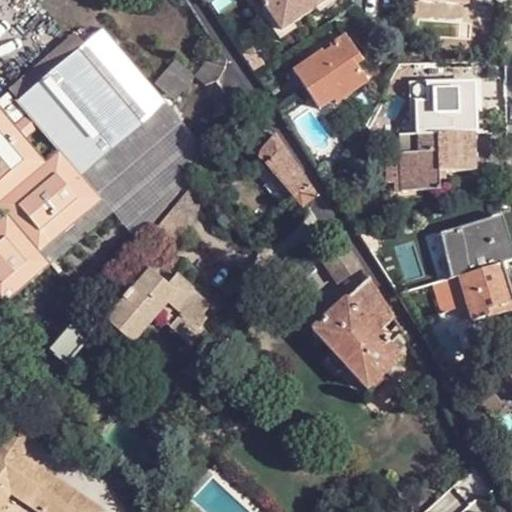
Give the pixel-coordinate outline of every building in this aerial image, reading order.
[(261,0),(281,27),(319,2),(321,0),(261,0)] [(467,1),(456,0),(454,0),(455,32),(475,32),(475,1),(467,1)] [(348,53),(354,48),(345,33),(329,43),(331,45),(323,50),(322,49),(293,69),(320,106),(334,96),(336,101),(368,79),(358,65),(348,53)] [(75,48),(14,102),(23,113),(35,127),(55,149),(78,175),(140,121),(75,48)] [(363,61),(354,48),(348,53),(358,65),(363,61)] [(226,61),(218,49),(194,76),(206,85),(211,84),(219,79),(225,71),(226,61)] [(175,98),(194,76),(176,58),(155,83),(175,98)] [(456,95),(474,94),(474,80),(455,81),(456,95)] [(413,82),(414,101),(427,100),(426,81),(413,82)] [(415,132),(473,129),(474,109),(474,94),(456,95),(455,81),(426,81),(427,100),(414,101),(415,132)] [(0,213),(3,217),(36,255),(100,200),(78,175),(55,149),(43,160),(23,137),(11,124),(0,111),(0,213)] [(35,127),(23,113),(11,124),(23,137),(35,127)] [(415,132),(400,132),(402,159),(402,189),(437,189),(438,171),(475,168),(473,129),(415,132)] [(256,157),(302,208),(305,205),(304,204),(315,196),(274,133),(256,157)] [(383,187),(402,189),(402,159),(383,160),(383,187)] [(200,176),(172,208),(189,223),(215,192),(200,176)] [(498,261),(511,256),(497,215),(439,236),(453,276),(456,276),(498,261)] [(0,307),(46,267),(36,255),(3,217),(0,218),(0,307)] [(363,269),(336,227),(325,228),(323,230),(336,251),(323,259),(340,284),(363,269)] [(429,238),(443,281),(453,276),(439,236),(429,238)] [(511,299),(498,261),(456,276),(470,319),(488,313),(486,308),(511,299)] [(178,273),(169,285),(149,268),(131,289),(130,288),(121,299),(123,300),(106,319),(134,342),(156,315),(188,341),(208,318),(205,314),(214,304),(195,289),(196,288),(178,273)] [(369,386),(403,355),(380,329),(396,315),(372,275),(314,328),(369,386)] [(403,355),(414,345),(396,315),(380,329),(403,355)] [(78,319),(51,351),(68,364),(94,333),(78,319)] [(511,358),(500,366),(511,384),(511,358)] [(20,387),(8,402),(15,409),(28,393),(20,387)] [(18,416),(3,438),(26,453),(40,432),(18,416)] [(26,453),(3,438),(0,442),(0,501),(0,482),(6,474),(36,495),(32,500),(49,511),(105,511),(79,495),(80,491),(26,453)] [(12,485),(32,500),(36,495),(6,474),(0,482),(0,501),(12,485)]
